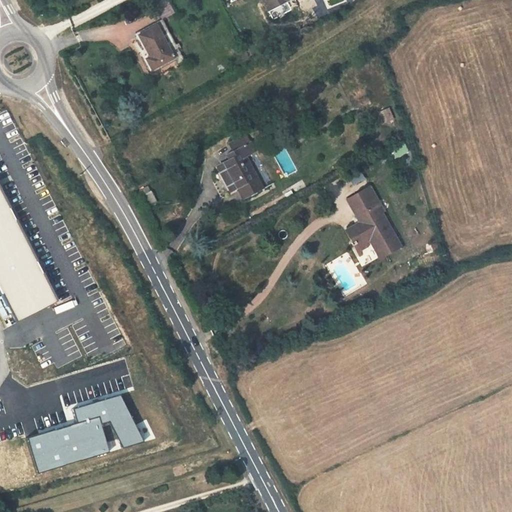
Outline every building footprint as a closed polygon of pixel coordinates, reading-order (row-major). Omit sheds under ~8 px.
[(274,0),(265,5),(267,9),(276,4),(274,0)] [(163,22),(139,35),(145,48),(150,57),(146,59),(151,69),(172,58),(177,65),(184,61),(163,22)] [(141,50),(146,59),(150,57),(145,48),(141,50)] [(396,124),(389,108),(376,113),(380,124),(387,122),(389,126),(396,124)] [(283,112),(275,115),(277,121),(286,118),(283,112)] [(263,189),(246,157),(255,152),(246,134),(229,143),(233,150),(226,154),(229,159),(221,163),(235,189),(237,189),(243,200),(263,189)] [(406,150),(402,143),(394,147),(398,155),(406,150)] [(235,189),(221,163),(217,166),(230,192),(235,189)] [(380,212),(376,205),(379,203),(369,187),(347,200),(358,219),(360,219),(361,222),(348,229),(354,241),(352,242),(351,243),(353,246),(354,245),(357,250),(366,246),(364,242),(369,239),(370,241),(380,258),(400,247),(380,212)]
